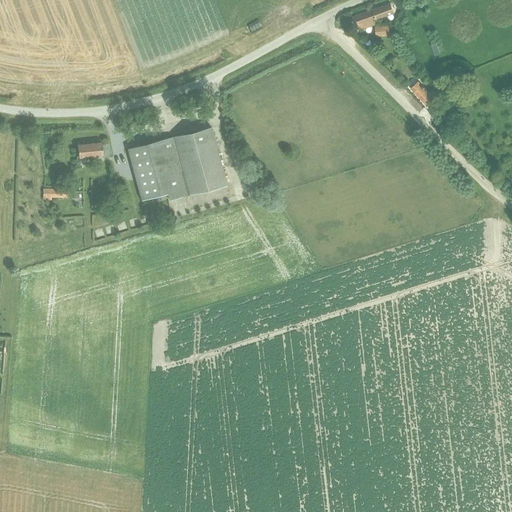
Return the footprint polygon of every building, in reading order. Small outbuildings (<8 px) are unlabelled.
[(390,3),(352,17),(356,26),(359,25),(360,29),(374,24),(372,20),(383,16),(394,12),(390,3)] [(389,26),(381,26),(381,35),(390,34),(389,26)] [(435,43),(430,45),(435,55),(440,53),(435,43)] [(408,73),(414,68),(406,57),(400,62),(408,73)] [(410,89),(426,105),(434,98),(418,81),(410,89)] [(173,137),(188,195),(227,185),(211,127),(173,137)] [(173,137),(127,149),(141,201),(167,194),(169,200),(188,195),(173,137)] [(102,142),(78,145),(79,157),(87,156),(87,159),(93,158),(93,156),(103,155),(103,158),(110,157),(109,139),(103,140),(103,144),(102,144),(102,142)] [(67,189),(42,189),(42,200),(50,200),(50,198),(67,198),(67,189)]
